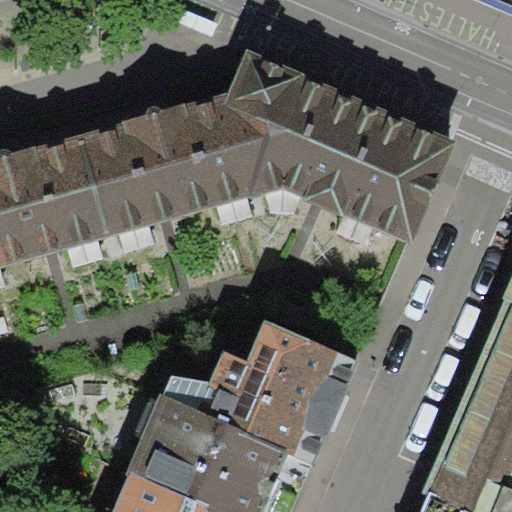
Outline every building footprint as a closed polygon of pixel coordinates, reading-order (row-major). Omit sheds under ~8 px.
[(245,64),(229,104),(226,104),(251,197),(279,189),(305,201),(304,204),(336,217),(337,214),(405,243),(444,151),(333,102),(245,64)] [(125,129),(126,133),(76,147),(102,237),(248,197),(251,197),(226,104),(176,118),(175,115),(148,123),(125,129)] [(0,266),(102,237),(76,147),(27,161),(26,157),(0,165),(0,164),(0,266)] [(511,511),(511,296),(425,500),(431,503),(426,511),(511,511)] [(279,456),(307,468),(324,429),(350,367),(261,328),(244,367),(223,358),(216,373),(218,390),(204,423),(279,456)] [(128,481),(199,511),(255,511),(260,502),(279,456),(204,423),(172,410),(154,452),(139,446),(125,480),(128,481)] [(199,511),(128,481),(114,511),(199,511)]
